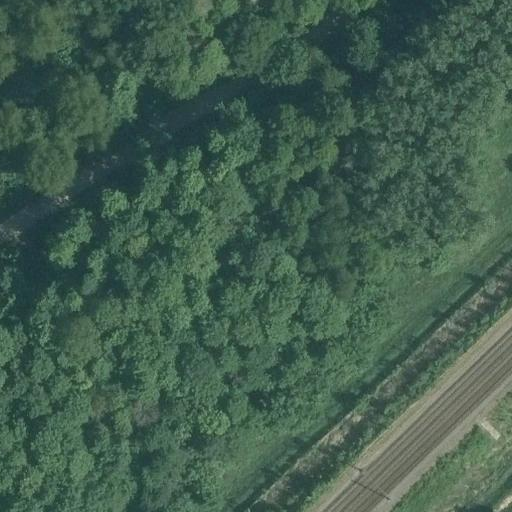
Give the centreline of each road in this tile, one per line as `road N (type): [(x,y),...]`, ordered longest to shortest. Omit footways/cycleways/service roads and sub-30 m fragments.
road 1 (track): [(206,511),(511,218)]
road 2 (track): [(253,511),(511,267)]
